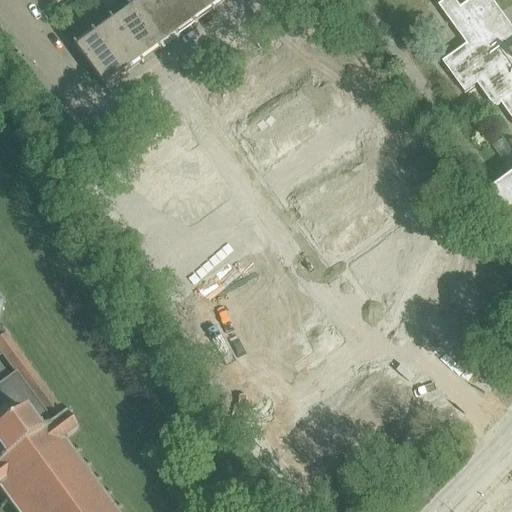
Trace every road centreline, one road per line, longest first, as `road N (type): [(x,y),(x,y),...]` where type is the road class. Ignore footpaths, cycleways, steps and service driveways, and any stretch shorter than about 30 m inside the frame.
road 1 (residential): [(101,120),(269,0)]
road 2 (residential): [(101,120),(12,0)]
